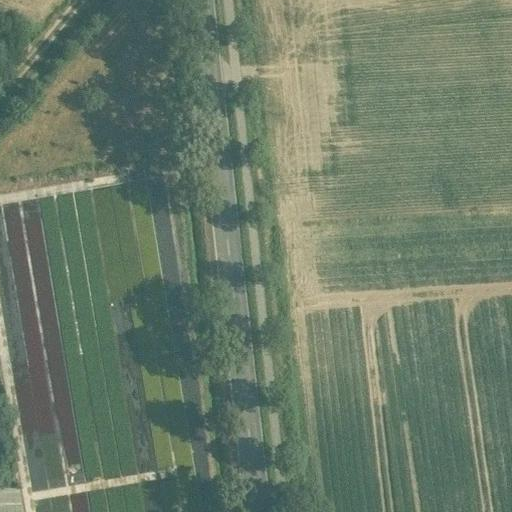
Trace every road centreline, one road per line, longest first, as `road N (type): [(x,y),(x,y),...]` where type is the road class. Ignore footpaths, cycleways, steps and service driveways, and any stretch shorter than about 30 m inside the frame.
road 1 (secondary): [(200,0),(257,511)]
road 2 (track): [(81,0),(0,92)]
